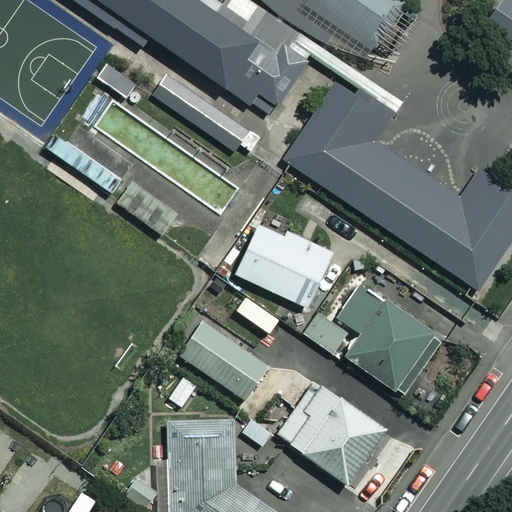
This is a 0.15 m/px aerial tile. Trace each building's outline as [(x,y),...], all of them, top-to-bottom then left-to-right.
[(308,61),(219,0),(75,0),(142,46),(149,36),(268,118),(308,61)] [(260,0),(284,19),(322,43),(364,59),(406,3),(401,0),(260,0)] [(511,0),(498,0),(471,41),(511,67),(511,0)] [(137,82),(107,63),(96,79),(126,99),(137,82)] [(91,78),(75,68),(30,134),(46,145),(91,78)] [(262,133),(165,71),(147,99),(244,161),(262,133)] [(354,94),(332,79),(279,159),(477,291),(511,238),(511,201),(509,200),(511,195),(511,190),(479,169),(460,197),(377,143),(397,112),(359,87),(354,94)] [(175,213),(130,182),(114,206),(160,236),(175,213)] [(247,241),(239,238),(232,253),(240,256),(231,274),(303,308),(329,253),(257,220),(247,241)] [(406,282),(374,261),(335,320),(351,331),(336,354),(398,396),(437,338),(390,306),(406,282)] [(235,299),(210,286),(201,305),(226,317),(235,299)] [(267,364),(196,318),(172,354),(243,401),(267,364)] [(196,387),(179,377),(163,403),(180,413),(196,387)] [(381,432),(313,383),(274,436),(342,485),(381,432)] [(230,418),(164,422),(167,511),(274,511),(233,486),(230,418)] [(146,509),(158,486),(136,474),(122,494),(146,509)] [(85,511),(93,501),(78,491),(64,511),(85,511)]
